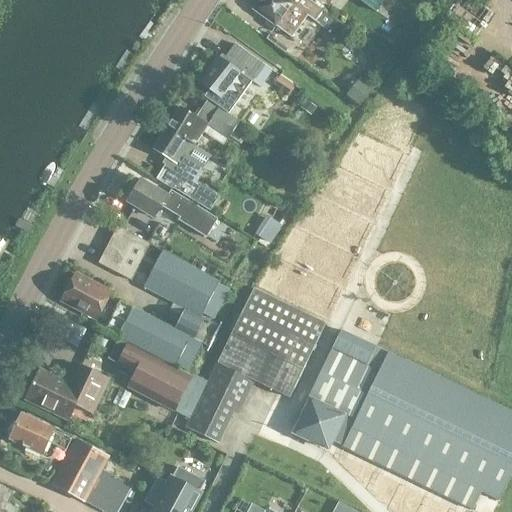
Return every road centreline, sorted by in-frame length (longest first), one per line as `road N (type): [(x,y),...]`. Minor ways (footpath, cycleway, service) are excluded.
road 1 (tertiary): [(0,351),(78,197),(205,0)]
road 2 (unknown): [(424,511),(330,429),(272,410),(252,422),(210,511)]
